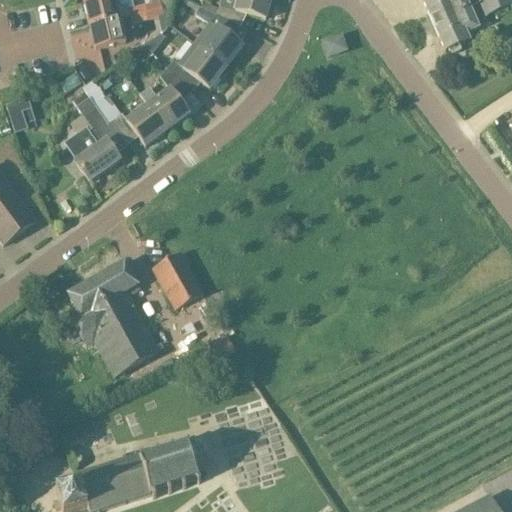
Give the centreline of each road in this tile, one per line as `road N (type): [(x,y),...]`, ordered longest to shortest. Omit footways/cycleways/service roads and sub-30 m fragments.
road 1 (residential): [(0,299),(258,110),(288,61),(309,0)]
road 2 (residential): [(511,214),(341,0)]
